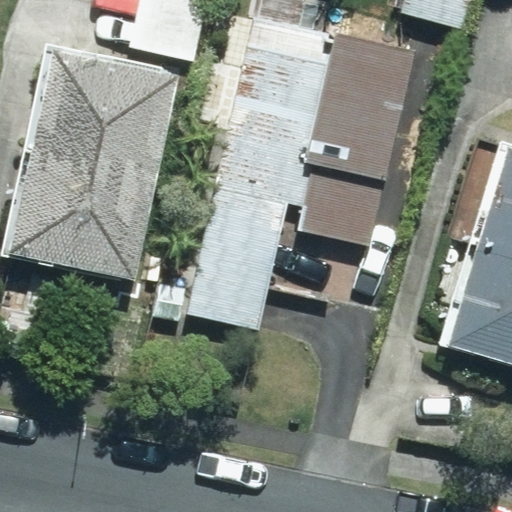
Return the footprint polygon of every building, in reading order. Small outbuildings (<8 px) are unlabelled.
[(206,0),(139,0),(130,48),(194,60),(206,0)] [(472,0),(404,0),(402,13),(465,29),(472,0)] [(283,226),(369,247),(417,52),(255,13),(182,310),(258,329),(283,226)] [(178,71),(44,44),(1,255),(135,282),(178,71)] [(511,146),(500,143),(438,341),(511,363),(511,146)]
